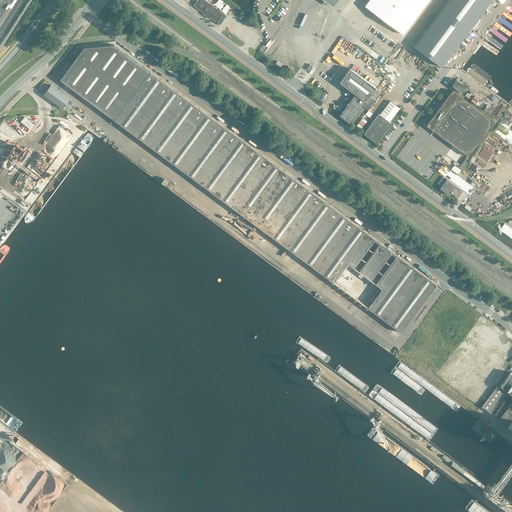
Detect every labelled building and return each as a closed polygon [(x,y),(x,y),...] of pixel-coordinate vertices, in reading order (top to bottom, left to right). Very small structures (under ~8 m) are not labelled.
[(195,3),(194,5),(197,8),(204,13),(203,13),(206,15),(205,16),(206,16),(206,17),(207,17),(207,16),(210,19),(211,18),(217,23),(218,23),(220,25),(224,18),(226,16),(226,15),(211,4),(205,0),(197,0),(197,1),(196,2),(196,3),(195,3)] [(404,34),(428,0),(369,0),(365,6),(404,34)] [(448,0),(441,10),(469,31),(481,15),(480,15),(484,11),(492,0),(448,0)] [(426,30),(414,46),(442,67),(454,51),(457,47),(469,31),(441,10),(429,26),(426,31),(426,30)] [(310,190),(304,185),(294,178),(292,176),(290,175),(289,174),(276,165),(260,153),(243,140),(226,128),(209,115),(192,103),(175,90),(158,77),(142,65),(139,63),(122,50),(116,46),(114,45),(88,47),(84,47),(72,64),(63,75),(60,79),(65,83),(70,87),(86,99),(103,111),(122,125),(139,138),(157,151),(173,163),(190,176),(207,188),(223,200),(242,214),(258,226),(274,238),(292,251),(309,264),(324,275),(342,288),(359,301),(377,314),(393,326),(401,332),(412,318),(423,304),(437,284),(428,277),(412,265),(395,253),(378,240),(361,227),(344,215),(327,203),(310,190)] [(417,64),(421,59),(414,53),(410,58),(417,64)] [(63,75),(72,64),(67,60),(58,72),(63,75)] [(350,123),(376,87),(350,68),(340,82),(342,83),(356,94),(348,103),(347,102),(345,105),(346,106),(339,115),(350,123)] [(468,87),(467,86),(466,85),(465,84),(464,84),(463,84),(462,84),(463,83),(456,79),(452,85),(462,93),(464,90),(465,91),(465,90),(466,89),(467,88),(468,88),(469,88),(468,88),(468,87)] [(44,94),(63,108),(64,107),(66,104),(67,105),(67,106),(68,104),(67,103),(70,99),(58,90),(51,85),(44,94)] [(363,105),(368,109),(381,92),(376,88),(363,105)] [(469,156),(495,121),(455,92),(456,91),(454,90),(454,91),(453,90),(450,93),(441,106),(426,125),(469,156)] [(390,101),(380,114),(390,121),(400,108),(397,106),(396,105),(396,106),(394,104),(394,103),(393,103),(390,101)] [(376,142),(390,123),(391,122),(390,121),(380,114),(379,113),(364,134),(368,136),(370,138),(376,142)] [(25,117),(21,122),(29,128),(30,129),(34,125),(25,117)] [(463,156),(458,163),(462,167),(468,159),(463,156)] [(461,170),(454,165),(451,169),(458,174),(461,170)] [(443,176),(438,184),(442,186),(440,188),(443,191),(449,195),(450,194),(451,193),(456,197),(457,198),(463,191),(456,186),(456,185),(448,179),(447,179),(443,176)] [(511,228),(506,224),(504,223),(503,224),(500,229),(511,238),(511,228)] [(511,372),(510,372),(500,385),(511,394),(511,372)] [(503,425),(506,427),(511,419),(511,401),(509,405),(507,403),(511,397),(506,393),(506,392),(497,386),(482,406),(484,408),(494,415),(496,417),(499,419),(498,421),(500,423),(503,425)]
